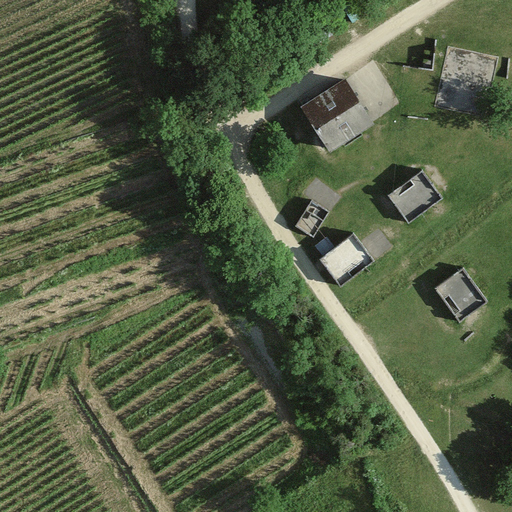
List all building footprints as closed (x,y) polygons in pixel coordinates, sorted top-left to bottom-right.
[(377,129),(346,81),(302,110),(332,157),(377,129)] [(421,168),(389,193),(409,219),(441,195),(421,168)] [(293,222),(322,244),(339,221),(310,200),(293,222)] [(318,251),(337,282),(375,259),(354,229),(322,244),(318,251)] [(461,268),(436,284),(458,319),(483,303),(461,268)]
